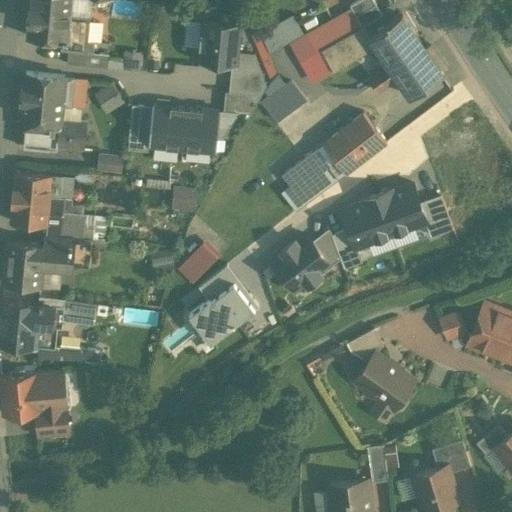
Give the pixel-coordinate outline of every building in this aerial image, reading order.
[(30,0),(30,5),(29,5),(28,21),(27,34),(61,38),(60,48),(85,51),(90,15),(69,13),(70,0),(30,0)] [(374,0),(354,0),(349,3),(361,24),(363,23),(381,12),(374,0)] [(246,1),(240,4),(245,16),(251,13),(246,1)] [(401,13),(388,22),(388,21),(369,34),(368,34),(375,45),(386,60),(388,58),(418,37),(401,13)] [(241,22),(202,16),(196,60),(235,66),(241,22)] [(361,24),(320,47),(332,69),(375,45),(368,34),(369,34),(363,23),(361,24)] [(418,37),(388,58),(389,59),(400,74),(412,92),(442,71),(440,69),(446,66),(430,43),(424,46),(418,37)] [(389,59),(367,73),(378,89),(400,74),(389,59)] [(65,74),(25,70),(24,83),(22,83),(21,99),(22,99),(21,115),(26,115),(25,125),(57,129),(59,129),(60,117),(61,104),(65,74)] [(74,75),(65,74),(61,104),(71,105),(74,75)] [(108,107),(127,98),(118,77),(99,86),(108,107)] [(290,77),(261,99),(275,119),(305,97),(290,77)] [(186,100),(154,98),(150,144),(182,147),(186,100)] [(186,100),(182,147),(216,149),(219,103),(186,100)] [(364,108),(322,139),(345,169),(386,138),(364,108)] [(86,120),(60,117),(59,129),(57,129),(56,144),(57,144),(84,146),(86,120)] [(57,129),(25,125),(23,145),(56,148),(57,144),(56,144),(57,129)] [(322,139),(302,155),(325,185),(345,169),(322,139)] [(122,155),(98,152),(97,167),(121,169),(122,155)] [(302,155),(282,170),(306,200),(325,185),(302,155)] [(51,173),(14,169),(12,184),(11,184),(9,202),(10,202),(9,219),(45,222),(48,193),(58,194),(60,174),(51,173)] [(392,233),(429,220),(414,177),(377,190),(392,233)] [(176,204),(200,205),(200,181),(177,181),(176,204)] [(355,246),(392,233),(377,190),(340,203),(355,246)] [(83,212),(59,209),(57,233),(72,235),(81,236),(83,212)] [(83,212),(81,236),(90,237),(93,213),(83,212)] [(269,260),(292,290),(331,261),(308,230),(269,260)] [(57,233),(43,232),(43,242),(44,242),(42,259),(69,262),(72,235),(57,233)] [(81,236),(72,235),(69,262),(88,263),(90,237),(81,236)] [(182,262),(198,277),(224,250),(208,235),(182,262)] [(43,242),(6,238),(2,281),(40,284),(42,259),(44,242),(43,242)] [(154,246),(156,264),(177,262),(176,244),(154,246)] [(37,301),(1,297),(0,304),(0,340),(34,344),(35,343),(53,345),(55,324),(60,324),(61,317),(92,321),(95,301),(38,293),(37,301)] [(511,311),(484,300),(468,340),(511,357),(511,311)] [(374,325),(346,341),(350,348),(366,360),(374,349),(377,351),(383,342),(374,325)] [(85,345),(58,342),(57,357),(84,358),(85,345)] [(377,351),(374,349),(366,360),(354,378),(366,386),(363,390),(376,399),(383,390),(396,400),(390,408),(391,409),(414,378),(377,351)] [(36,369),(0,373),(4,412),(36,409),(67,406),(67,405),(68,405),(68,404),(63,404),(59,370),(64,369),(64,368),(36,370),(36,369)] [(67,406),(36,409),(38,433),(69,430),(67,406)] [(497,422),(476,440),(485,452),(494,445),(493,444),(506,433),(497,422)] [(511,428),(506,433),(493,444),(494,445),(511,467),(511,428)] [(462,436),(432,446),(438,465),(447,462),(450,470),(470,463),(462,436)] [(383,441),(367,444),(372,479),(388,477),(383,441)] [(438,465),(413,473),(424,509),(458,498),(450,470),(447,462),(438,465)] [(371,511),(367,477),(329,482),(332,511),(371,511)]
